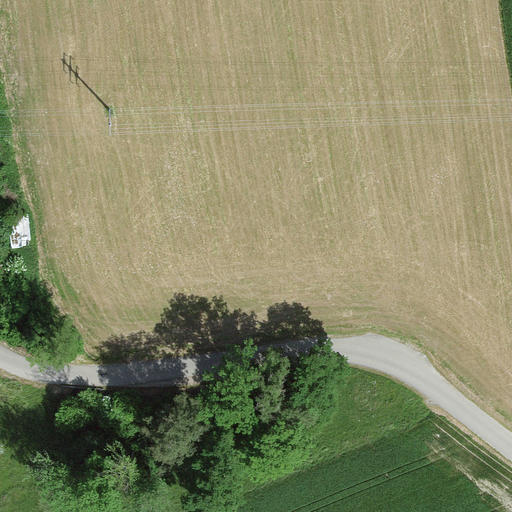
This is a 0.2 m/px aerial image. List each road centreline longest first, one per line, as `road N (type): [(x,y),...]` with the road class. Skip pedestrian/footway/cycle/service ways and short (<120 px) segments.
road 1 (unclassified): [(0,355),(48,372),(100,375),(342,349),(411,372),(511,446)]
road 2 (track): [(511,168),(487,0)]
